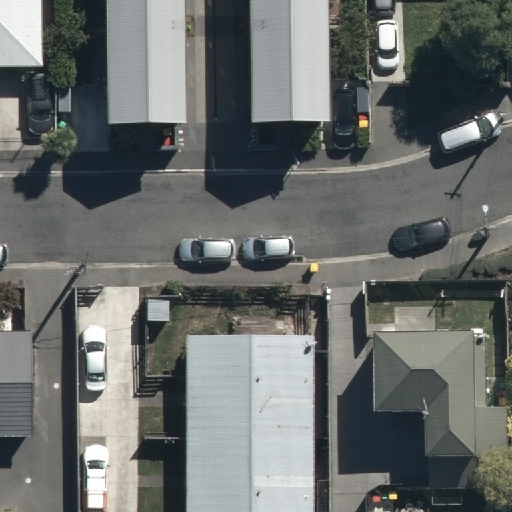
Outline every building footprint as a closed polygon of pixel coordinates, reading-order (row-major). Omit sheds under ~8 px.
[(0,0),(0,64),(39,64),(38,0),(0,0)] [(105,0),(106,124),(185,123),(184,0),(105,0)] [(248,0),(249,121),(329,121),(328,0),(248,0)] [(231,303),(231,333),(183,332),(181,511),(314,511),(315,333),(267,333),(267,303),(231,303)] [(509,402),(505,403),(502,313),(363,317),(365,404),(359,404),(360,427),(411,425),(412,472),(490,470),(489,449),(510,449),(509,402)] [(0,438),(28,438),(27,331),(0,330),(0,438)]
